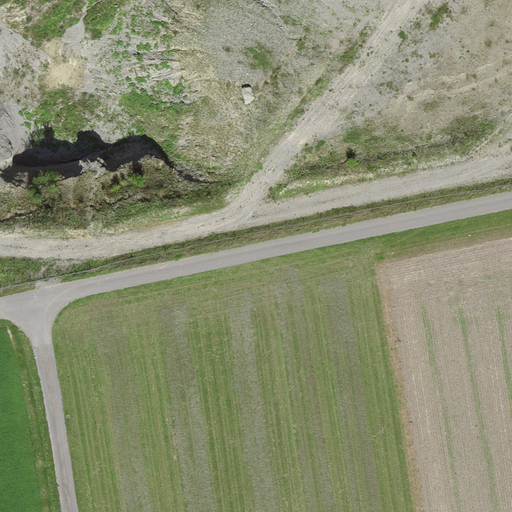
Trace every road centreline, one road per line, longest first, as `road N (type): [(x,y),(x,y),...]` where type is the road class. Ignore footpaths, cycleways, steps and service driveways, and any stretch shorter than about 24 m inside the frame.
road 1 (track): [(511,203),(0,310)]
road 2 (track): [(40,302),(75,511)]
